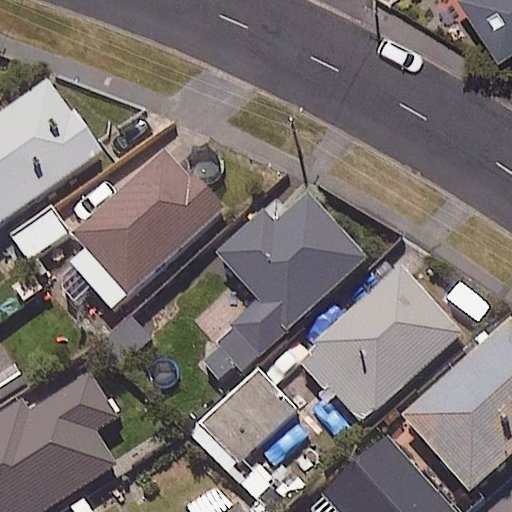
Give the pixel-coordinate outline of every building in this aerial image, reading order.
[(511,0),(470,0),(508,55),(511,52),(511,0)] [(0,241),(110,165),(57,90),(0,129),(0,241)] [(231,222),(175,161),(82,246),(96,262),(80,277),(121,322),(231,222)] [(374,270),(315,205),(293,225),(281,212),(224,264),(266,310),(206,364),(235,396),(374,270)] [(75,240),(57,215),(17,243),(34,268),(75,240)] [(470,343),(408,277),(309,369),(370,435),(470,343)] [(155,344),(131,318),(108,340),(132,365),(155,344)] [(511,339),(412,426),(478,502),(511,472),(511,339)] [(321,434),(262,378),(205,438),(241,472),(262,450),(285,472),(321,434)] [(125,427),(96,382),(38,419),(31,409),(0,428),(0,511),(63,511),(124,474),(103,441),(125,427)] [(451,511),(396,447),(319,511),(451,511)] [(241,511),(228,491),(195,511),(241,511)]
